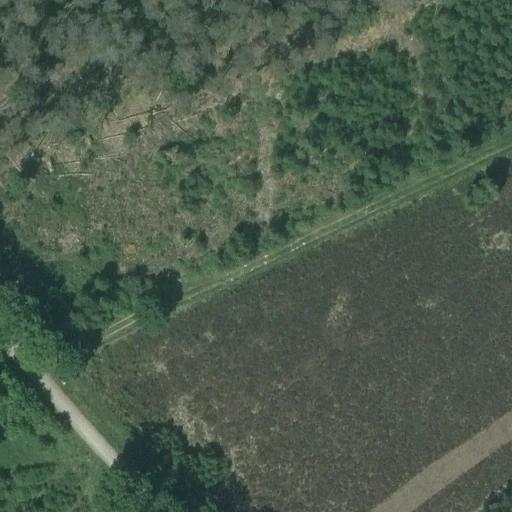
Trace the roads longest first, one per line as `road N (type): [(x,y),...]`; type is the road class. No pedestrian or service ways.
road 1 (track): [(31,375),(464,166)]
road 2 (track): [(0,340),(155,511)]
